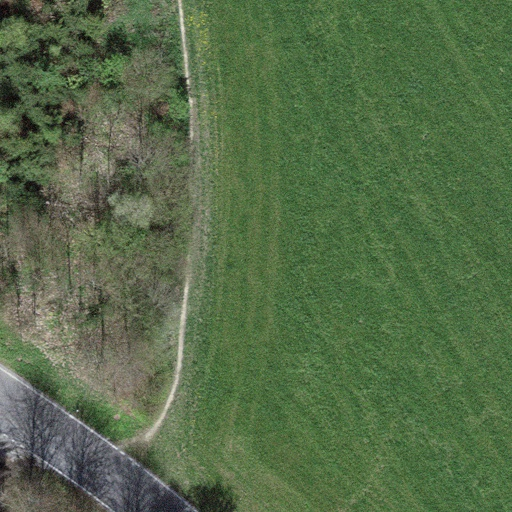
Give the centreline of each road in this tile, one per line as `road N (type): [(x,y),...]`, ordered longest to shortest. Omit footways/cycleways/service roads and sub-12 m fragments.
road 1 (track): [(107,476),(150,393),(182,296),(193,191),(171,0)]
road 2 (tertiary): [(153,511),(0,402)]
